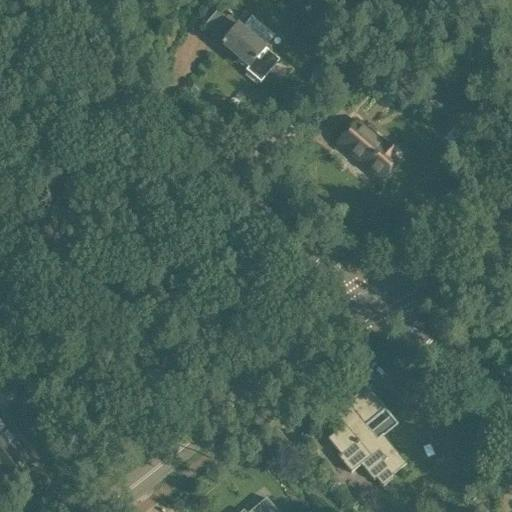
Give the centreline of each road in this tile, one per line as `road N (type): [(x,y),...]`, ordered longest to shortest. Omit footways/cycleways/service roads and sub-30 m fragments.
road 1 (residential): [(371,302),(5,0)]
road 2 (tertiary): [(371,302),(102,511)]
road 3 (residential): [(511,414),(371,302)]
road 4 (tertiary): [(511,217),(371,302)]
